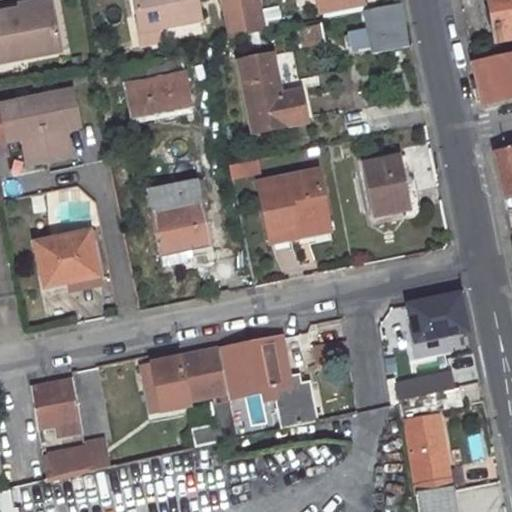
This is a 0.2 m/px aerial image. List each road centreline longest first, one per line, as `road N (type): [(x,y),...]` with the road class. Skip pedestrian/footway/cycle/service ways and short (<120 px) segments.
road 1 (residential): [(0,358),(488,256)]
road 2 (unclassified): [(511,464),(496,390),(494,319)]
road 3 (unclassified): [(463,134),(435,0)]
road 4 (unclassified): [(488,256),(463,134)]
